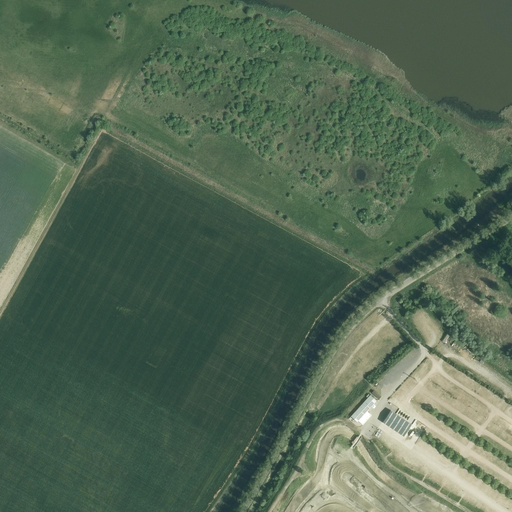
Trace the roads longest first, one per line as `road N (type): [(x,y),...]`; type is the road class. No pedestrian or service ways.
road 1 (unclassified): [(243,511),(355,322),(511,217)]
road 2 (track): [(0,312),(102,125)]
